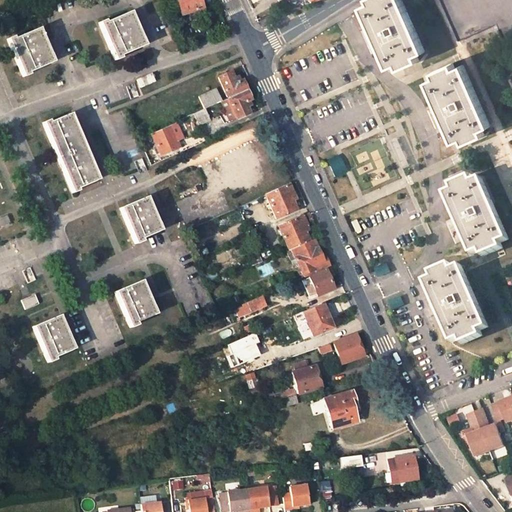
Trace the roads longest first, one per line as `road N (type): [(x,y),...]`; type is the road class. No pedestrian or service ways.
road 1 (residential): [(420,415),(252,50)]
road 2 (unknown): [(329,6),(374,58),(418,130),(441,201),(433,254),(403,280)]
road 3 (residential): [(245,34),(8,119)]
road 4 (residential): [(196,160),(54,227)]
road 5 (unknown): [(81,293),(165,264),(180,275),(196,312)]
road 6 (unknown): [(82,91),(65,28),(87,9),(120,0)]
road 7 (residential): [(351,511),(476,496)]
road 8 (residential): [(106,354),(60,241)]
